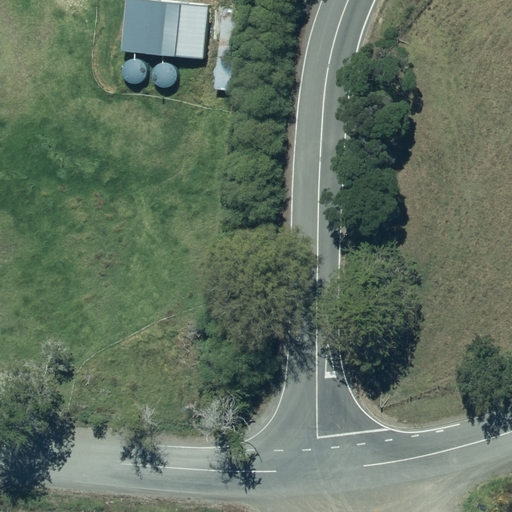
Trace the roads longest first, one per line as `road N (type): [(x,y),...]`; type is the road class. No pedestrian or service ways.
road 1 (unclassified): [(348,0),(323,82),(319,471)]
road 2 (tertiary): [(319,471),(0,450)]
road 3 (tertiary): [(511,430),(395,461),(319,471)]
